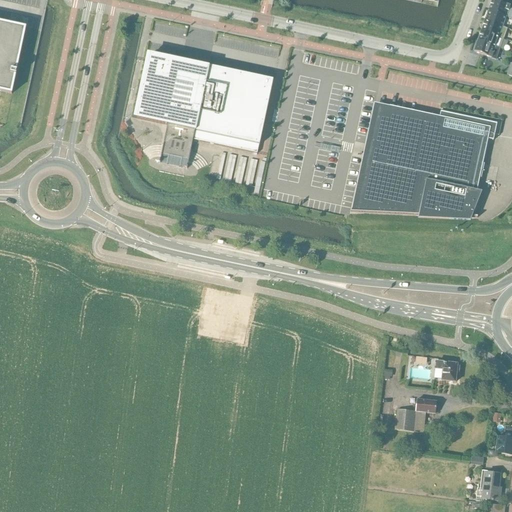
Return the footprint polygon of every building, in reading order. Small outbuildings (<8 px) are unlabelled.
[(505,18),(509,7),(492,1),(488,12),(505,18)] [(502,28),(505,18),(488,12),(485,22),(502,28)] [(498,38),(502,28),(485,22),(481,31),(498,38)] [(0,92),(11,94),(25,29),(0,23),(0,92)] [(481,31),(478,41),(499,49),(503,39),(498,38),(481,31)] [(499,49),(478,41),(474,52),(496,60),(499,49)] [(150,55),(136,119),(167,126),(163,146),(160,157),(159,163),(187,169),(188,163),(190,151),(193,140),(257,154),(272,81),(150,55)] [(440,112),(439,118),(389,107),(388,111),(379,109),(372,142),(369,141),(365,163),(367,164),(357,211),(350,211),(350,212),(418,216),(471,218),(477,218),(477,217),(472,217),(471,217),(476,192),(488,140),(493,141),(494,138),(497,124),(440,112)] [(455,384),(457,365),(435,363),(434,371),(441,372),(440,382),(455,384)] [(384,370),(383,381),(390,381),(390,378),(392,378),(392,371),(384,370)] [(435,416),(437,403),(416,400),(415,412),(396,410),(394,431),(423,435),(425,414),(435,416)] [(492,423),(500,424),(501,415),(494,414),(492,423)] [(511,456),(511,440),(503,440),(503,439),(497,439),(496,446),(497,446),(496,453),(502,454),(501,455),(511,456)] [(471,456),(470,465),(482,466),(483,458),(471,456)] [(482,490),(481,500),(498,502),(499,493),(498,492),(499,476),(484,474),(482,490)]
